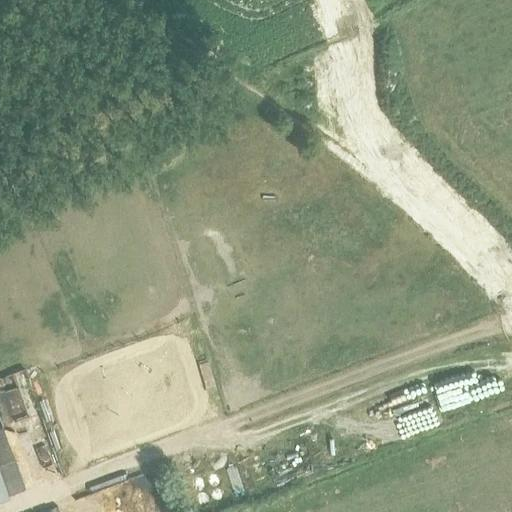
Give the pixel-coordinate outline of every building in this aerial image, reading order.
[(52,397),(71,391),(86,433),(95,430),(76,375),(100,367),(92,344),(78,349),(40,362),(52,397)] [(0,499),(10,496),(9,492),(26,486),(0,413),(0,499)] [(176,508),(252,484),(244,459),(263,453),(259,440),(170,468),(175,485),(169,486),(176,508)] [(314,446),(269,461),(274,476),(319,461),(314,446)] [(82,484),(58,491),(64,510),(88,503),(82,484)]
